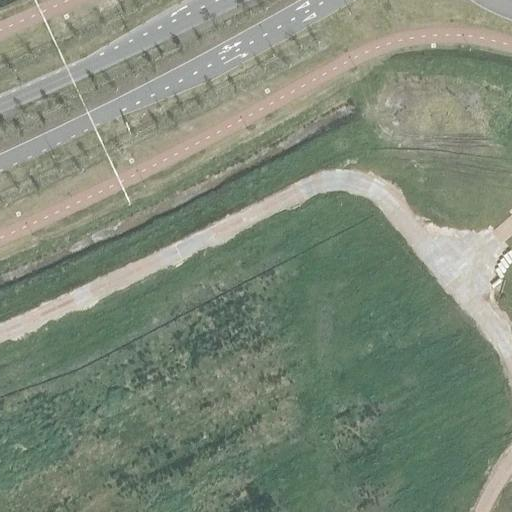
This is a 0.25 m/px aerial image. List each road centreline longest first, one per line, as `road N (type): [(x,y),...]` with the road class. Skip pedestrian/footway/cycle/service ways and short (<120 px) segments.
road 1 (secondary): [(0,161),(328,0)]
road 2 (secondary): [(219,0),(0,106)]
